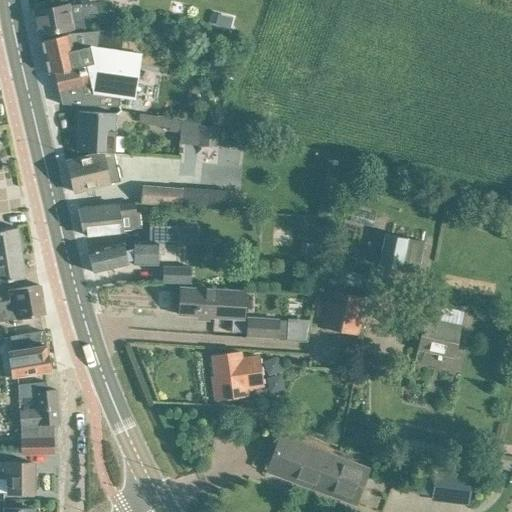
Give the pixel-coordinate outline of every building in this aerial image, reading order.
[(68,4),(54,7),(34,10),(38,35),(72,29),(84,27),(83,18),(99,16),(98,2),(68,6),(68,4)] [(133,98),(140,53),(104,47),(100,31),(69,33),(40,40),(48,74),(54,72),(58,91),(59,91),(63,106),(118,110),(121,97),(124,98),(124,96),(133,98)] [(104,47),(140,53),(142,43),(122,40),(123,35),(100,31),(104,47)] [(77,152),(100,153),(114,153),(115,113),(79,111),(77,152)] [(180,121),(173,120),(139,114),(139,118),(140,119),(140,124),(169,129),(169,132),(179,135),(180,121)] [(201,127),(181,126),(180,148),(200,149),(201,127)] [(120,181),(114,153),(100,153),(86,156),(67,161),(74,192),(94,188),(109,183),(120,181)] [(182,189),(174,188),(142,186),(141,204),(180,207),(182,189)] [(182,189),(180,207),(229,211),(231,192),(182,188),(182,189)] [(130,241),(158,241),(163,242),(163,228),(140,228),(138,213),(135,213),(133,203),(117,205),(78,209),(84,235),(105,233),(130,230),(130,241)] [(365,206),(363,214),(384,219),(385,210),(365,206)] [(0,255),(20,252),(16,227),(0,229),(0,255)] [(175,249),(198,248),(198,234),(175,235),(175,249)] [(425,243),(384,234),(377,266),(418,274),(425,243)] [(158,241),(130,241),(129,249),(124,250),(123,243),(88,251),(93,272),(112,268),(128,264),(127,262),(132,260),(132,265),(158,265),(158,241)] [(316,261),(319,245),(307,243),(304,259),(316,261)] [(0,281),(24,277),(20,252),(0,255),(0,281)] [(186,284),(187,268),(163,267),(162,283),(186,284)] [(44,314),(39,285),(7,291),(8,301),(0,301),(0,321),(11,320),(44,314)] [(244,292),(200,289),(180,288),(179,314),(243,318),(244,292)] [(329,290),(321,327),(356,335),(364,298),(344,294),(329,290)] [(460,326),(415,316),(412,331),(421,333),(417,349),(453,357),(460,326)] [(277,320),(247,318),(247,335),(286,338),(287,322),(277,321),(277,320)] [(49,370),(43,331),(10,337),(12,350),(6,351),(10,376),(49,370)] [(259,355),(240,358),(239,352),(212,357),(216,382),(213,382),(216,398),(247,393),(246,389),(264,386),(259,355)] [(20,427),(52,424),(59,423),(56,390),(47,391),(46,382),(17,384),(18,401),(35,399),(36,411),(19,412),(20,427)] [(52,424),(20,427),(21,455),(53,454),(53,453),(52,424)] [(443,450),(448,438),(413,426),(409,439),(443,450)] [(354,503),(367,470),(280,438),(268,471),(354,503)] [(10,450),(0,449),(0,476),(7,477),(7,492),(33,492),(33,463),(10,463),(10,450)] [(486,473),(448,468),(446,489),(484,494),(486,473)] [(0,511),(33,511),(33,508),(4,508),(4,500),(0,500),(0,511)]
